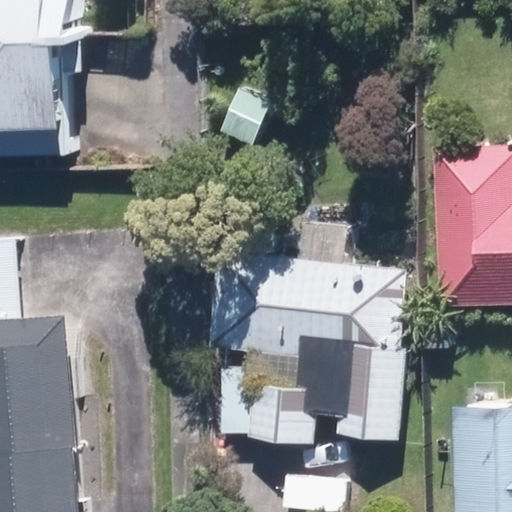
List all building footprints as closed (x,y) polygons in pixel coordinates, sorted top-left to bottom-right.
[(86,0),(0,0),(0,120),(90,118),(86,0)] [(511,135),(450,138),(456,296),(511,293),(511,135)] [(0,511),(98,511),(86,308),(36,311),(31,235),(0,236),(0,511)] [(423,341),(415,340),(425,259),(237,236),(225,338),(317,350),(313,379),(269,374),(262,429),(325,437),(329,404),(353,407),(350,425),(411,433),(423,341)] [(511,511),(511,390),(478,391),(479,511),(511,511)]
